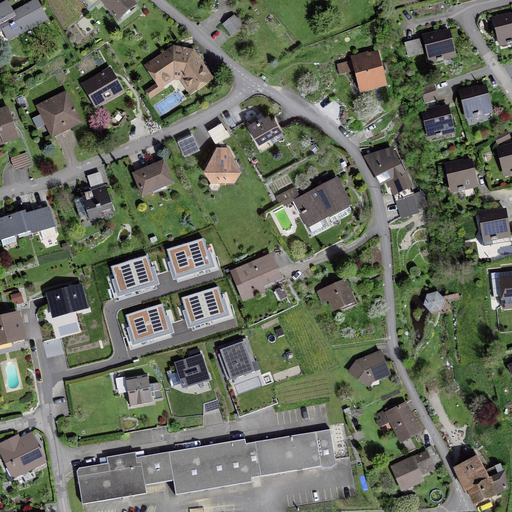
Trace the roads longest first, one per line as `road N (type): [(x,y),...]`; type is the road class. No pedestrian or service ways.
road 1 (residential): [(468,511),(393,353),(381,212),(360,158),(315,118),(249,81)]
road 2 (residential): [(0,195),(213,115),(249,81)]
road 3 (residential): [(66,511),(49,417),(0,429)]
road 4 (residential): [(511,91),(467,24),(479,5),(503,0)]
road 5 (residential): [(249,81),(157,0)]
